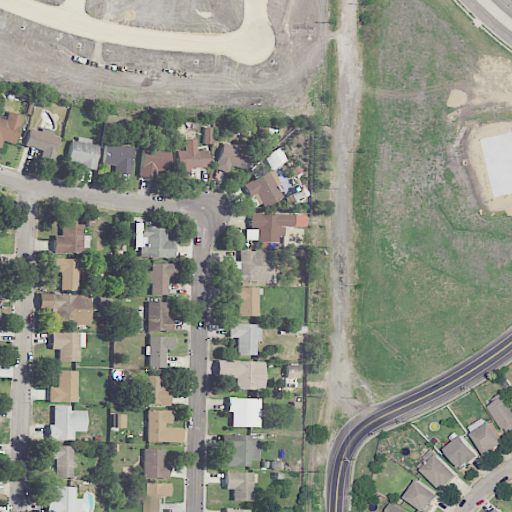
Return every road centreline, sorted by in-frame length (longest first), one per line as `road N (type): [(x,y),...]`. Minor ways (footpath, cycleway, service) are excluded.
road 1 (residential): [(363,426),(350,411),(344,357),(352,0)]
road 2 (residential): [(22,511),(32,184)]
road 3 (residential): [(199,511),(209,209)]
road 4 (residential): [(14,0),(126,34),(230,45),(255,42),(261,0)]
road 5 (tertiary): [(338,511),(342,456),(355,433),(511,341)]
road 6 (residential): [(0,174),(116,202),(209,209)]
